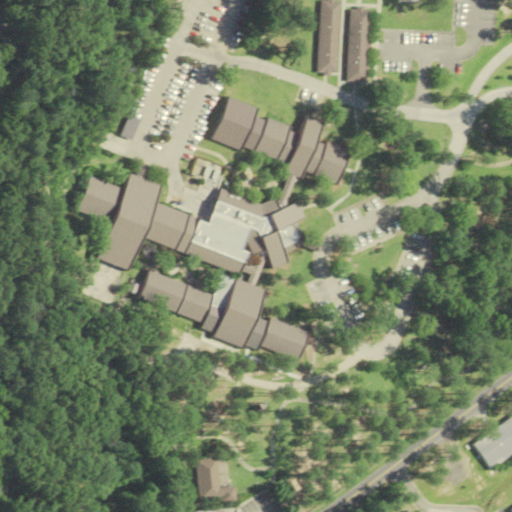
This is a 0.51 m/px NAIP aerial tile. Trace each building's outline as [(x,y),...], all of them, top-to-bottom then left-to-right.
[(327,0),(318,0),(316,74),(336,75),(338,0),(327,0)] [(348,9),(345,83),(365,84),(368,10),(348,9)] [(275,207),(218,189),(208,222),(157,206),(145,163),(120,188),(86,177),(74,213),(107,224),(96,260),(127,271),(136,241),(236,272),(262,245),(269,268),(286,264),(301,216),(297,202),(286,205),(296,174),(336,186),(347,150),(315,140),(321,121),(303,115),(299,129),(264,119),(253,154),(289,165),(275,207)] [(137,302),(215,326),(211,340),(242,349),(244,344),(296,360),(305,331),(255,316),(263,289),(252,286),(257,270),(251,268),(246,284),(217,275),(212,293),(146,273),(137,302)] [(511,416),(472,442),(489,468),(511,452),(511,416)] [(194,460),(197,500),(219,499),(219,503),(234,502),(233,487),(217,488),(215,458),(194,460)]
